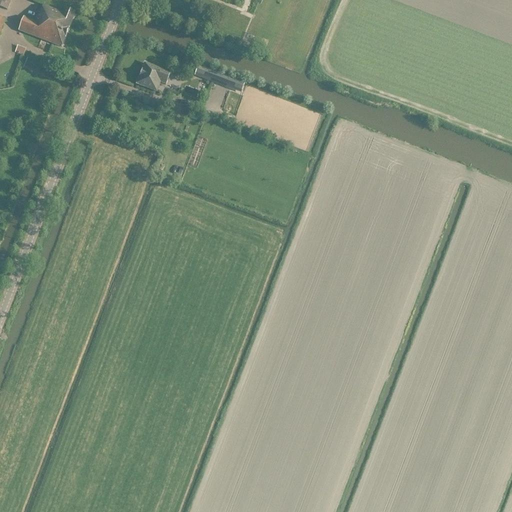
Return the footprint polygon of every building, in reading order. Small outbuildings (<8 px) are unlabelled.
[(11,0),(0,0),(0,7),(7,11),(11,0)] [(75,13),(66,10),(64,13),(43,5),(40,14),(38,13),(35,22),(23,18),(18,31),(62,47),(75,13)] [(23,56),(26,48),(17,45),(15,52),(23,56)] [(166,85),(170,73),(145,63),(137,84),(157,92),(160,83),(166,85)] [(198,65),(195,73),(231,87),(234,79),(198,65)] [(239,81),(236,88),(242,91),(244,83),(239,81)]
